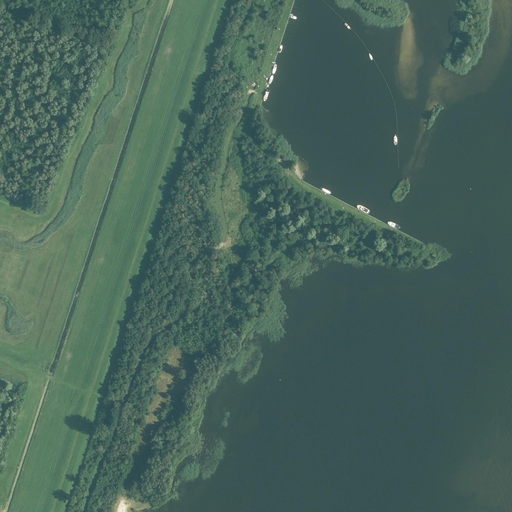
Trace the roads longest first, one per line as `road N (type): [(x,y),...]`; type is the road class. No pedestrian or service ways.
road 1 (track): [(249,0),(226,72),(247,94),(220,188),(223,238),(131,369),(84,511)]
road 2 (track): [(128,0),(110,67),(51,209),(30,214),(0,201)]
road 3 (track): [(0,360),(120,401)]
